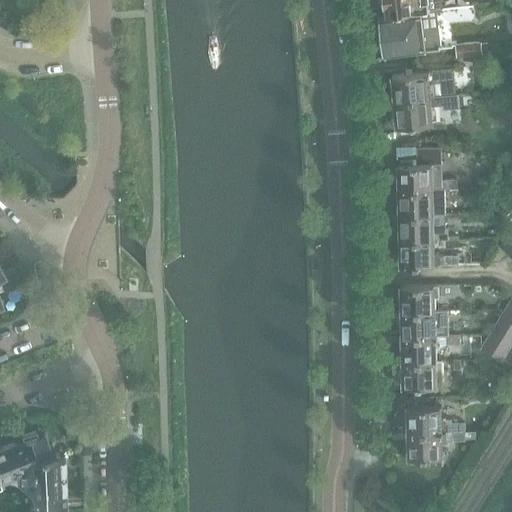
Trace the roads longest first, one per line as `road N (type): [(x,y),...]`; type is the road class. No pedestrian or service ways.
road 1 (residential): [(333,511),(345,383),(338,149),(322,0)]
road 2 (residential): [(102,50),(103,184),(75,257)]
